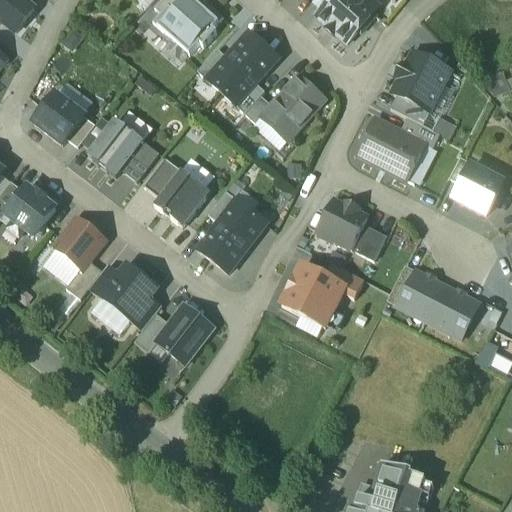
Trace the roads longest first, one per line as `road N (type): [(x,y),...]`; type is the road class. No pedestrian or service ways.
road 1 (residential): [(245,318),(7,129),(10,107),(69,0)]
road 2 (residential): [(0,326),(157,448)]
road 3 (residential): [(324,167),(245,318)]
road 4 (residential): [(324,167),(465,246)]
road 5 (residential): [(157,448),(231,352),(245,318)]
road 6 (residential): [(251,0),(352,95)]
road 7 (residential): [(352,95),(394,34),(434,0)]
